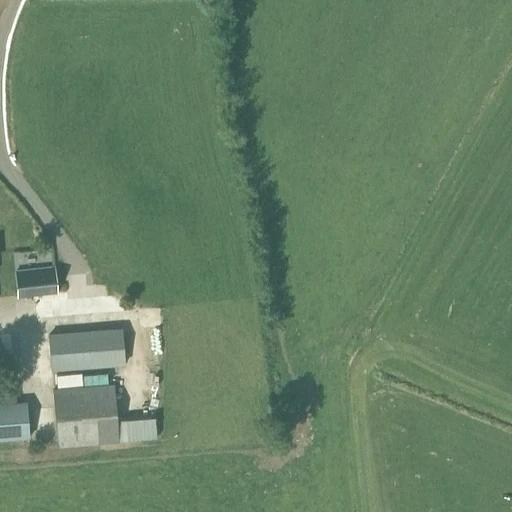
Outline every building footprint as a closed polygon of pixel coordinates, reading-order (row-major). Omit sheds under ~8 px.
[(86,199),(30,242),(45,262),(58,252),(66,262),(85,248),(77,238),(101,220),(86,199)] [(15,271),(18,298),(58,294),(56,267),(15,271)] [(51,370),(126,364),(123,328),(49,333),(51,370)] [(58,447),(119,442),(114,384),(53,388),(58,447)] [(35,415),(34,401),(27,402),(27,400),(0,402),(0,441),(30,439),(28,416),(35,415)]
